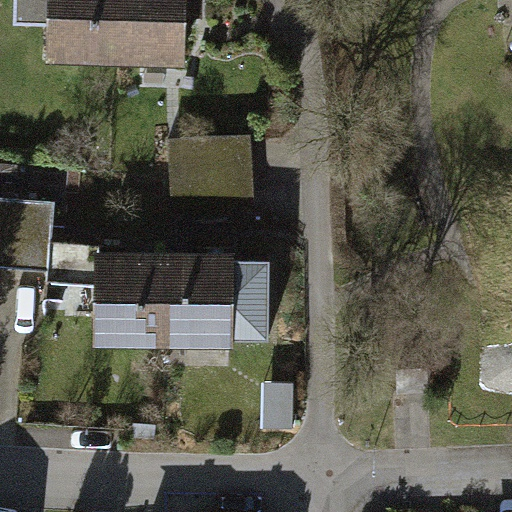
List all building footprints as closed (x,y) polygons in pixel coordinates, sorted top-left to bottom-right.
[(40,26),(39,60),(181,64),(182,0),(11,0),(11,25),(40,26)] [(253,132),(169,137),(174,218),(258,213),(253,132)] [(57,201),(0,195),(0,265),(51,269),(54,241),(57,201)] [(102,282),(101,345),(240,347),(240,340),(275,341),(276,260),(240,259),(240,249),(103,248),(103,244),(54,241),(51,269),(50,279),(102,282)] [(295,382),(262,382),(261,426),(293,428),(295,382)]
